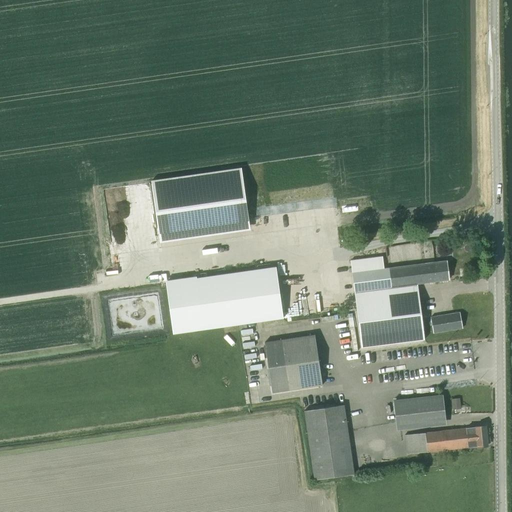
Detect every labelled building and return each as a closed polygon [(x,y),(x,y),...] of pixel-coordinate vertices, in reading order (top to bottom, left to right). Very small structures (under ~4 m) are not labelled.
[(249,220),(241,168),(151,180),(158,233),(249,220)] [(389,248),(381,249),(382,257),(383,257),(384,262),(391,261),(389,248)] [(362,346),(425,338),(418,284),(391,287),(388,268),(385,269),(384,262),(383,257),(382,257),(352,260),(362,346)] [(449,280),(446,261),(388,268),(391,287),(418,284),(449,280)] [(283,318),(277,272),(276,267),(166,282),(173,334),(283,318)] [(460,312),(430,316),(433,333),(462,328),(460,312)] [(272,392),(289,390),(322,385),(315,335),(264,342),(272,392)] [(445,417),(443,395),(393,400),(395,422),(445,417)] [(452,410),(461,409),(460,398),(451,399),(452,410)] [(314,480),(335,477),(354,474),(344,405),(304,410),(314,480)] [(404,434),(406,454),(488,445),(486,426),(404,434)] [(438,466),(437,453),(421,455),(423,468),(438,466)]
